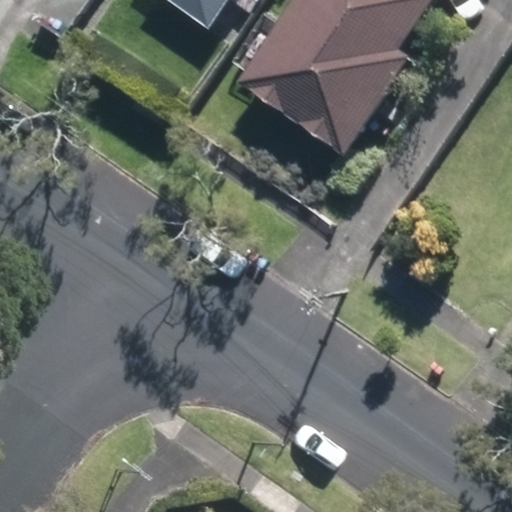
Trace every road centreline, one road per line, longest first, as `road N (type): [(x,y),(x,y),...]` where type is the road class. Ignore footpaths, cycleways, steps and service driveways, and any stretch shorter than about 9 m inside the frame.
road 1 (residential): [(155,247),(511,498)]
road 2 (residential): [(155,247),(0,474)]
road 3 (residential): [(0,137),(155,247)]
